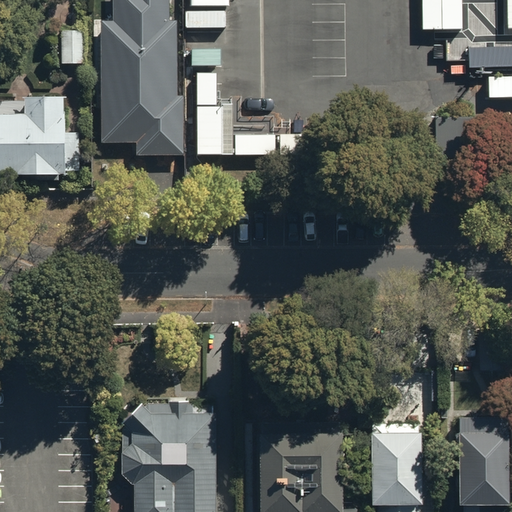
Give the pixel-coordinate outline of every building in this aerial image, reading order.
[(114,0),(114,20),(101,20),(102,143),(137,143),(137,155),(184,155),(184,95),(179,95),(178,20),(171,20),(170,0),(114,0)] [(377,0),(358,1),(360,81),(379,81),(377,0)] [(461,0),(422,0),(423,29),(462,28),(461,0)] [(86,28),(60,29),(60,62),(86,62),(86,28)] [(511,46),(469,48),(470,68),(511,66),(511,46)] [(511,75),(489,76),(489,97),(511,96),(511,75)] [(25,99),(0,99),(0,173),(17,173),(17,180),(59,180),(59,173),(66,173),(66,170),(80,170),(80,133),(65,133),(65,96),(26,96),(25,99)] [(470,115),(436,116),(437,163),(471,162),(470,115)] [(139,511),(215,511),(215,405),(139,405),(125,425),(124,472),(140,485),(139,511)] [(453,414),(454,500),(464,500),(463,511),(490,511),(490,502),(507,502),(505,413),(453,414)] [(358,511),(359,507),(335,507),(335,428),(259,427),(259,507),(311,507),(310,511),(358,511)] [(419,511),(419,429),(369,430),(370,500),(375,500),(374,511),(419,511)]
